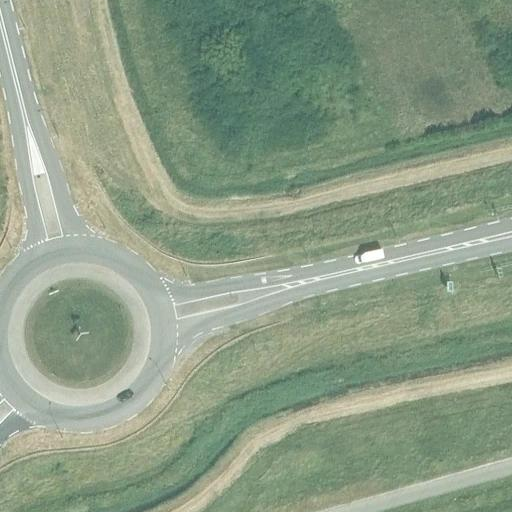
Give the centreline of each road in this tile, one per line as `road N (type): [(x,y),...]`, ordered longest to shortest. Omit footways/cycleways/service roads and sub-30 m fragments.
road 1 (secondary): [(364,268),(169,294),(146,287)]
road 2 (secondary): [(159,347),(364,268)]
road 3 (unclassified): [(346,511),(511,465)]
road 4 (secondary): [(23,106),(38,243),(25,270)]
road 5 (secondary): [(87,252),(23,106)]
road 6 (secondary): [(364,268),(511,234)]
road 7 (secondary): [(44,410),(81,417),(117,407),(145,382),(159,347)]
